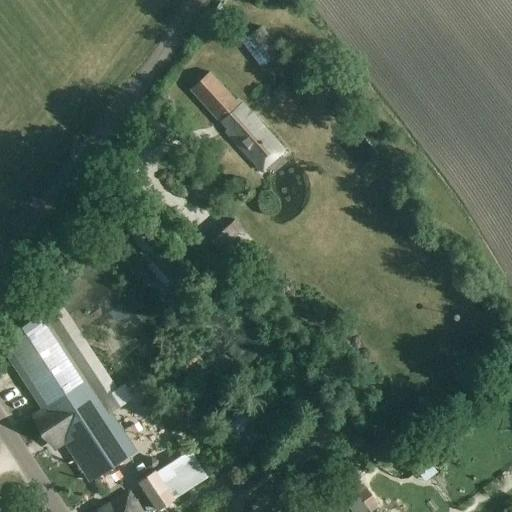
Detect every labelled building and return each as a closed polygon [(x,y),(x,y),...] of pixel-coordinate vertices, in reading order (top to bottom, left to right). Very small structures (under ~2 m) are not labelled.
[(257,28),(241,42),(263,70),(280,56),(257,28)] [(191,92),(220,125),(223,122),(230,130),(226,133),(261,172),(284,152),(212,73),(191,92)] [(147,219),(134,230),(127,236),(168,283),(187,266),(147,219)] [(257,242),(254,244),(242,227),(237,230),(234,225),(211,241),(234,274),(263,252),(257,242)] [(43,317),(3,344),(47,411),(41,415),(46,423),(51,432),(57,428),(91,479),(131,452),(43,317)] [(185,372),(199,361),(194,355),(181,365),(185,372)] [(287,376),(313,400),(317,395),(325,386),(316,378),(299,362),(287,376)] [(240,435),(255,421),(256,419),(244,408),(229,423),(240,435)] [(337,424),(331,417),(318,430),(314,442),(331,447),(346,433),(337,424)] [(137,483),(156,511),(206,478),(188,450),(137,483)] [(248,509),(275,488),(259,467),(232,488),(248,509)] [(140,511),(128,493),(98,511),(140,511)] [(364,511),(353,496),(344,503),(351,511),(364,511)] [(227,511),(218,501),(204,511),(227,511)]
